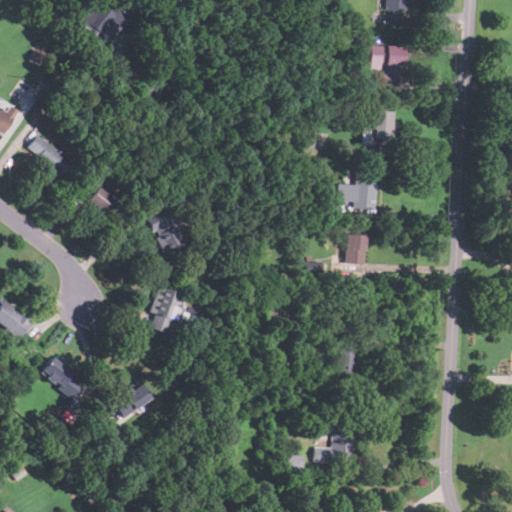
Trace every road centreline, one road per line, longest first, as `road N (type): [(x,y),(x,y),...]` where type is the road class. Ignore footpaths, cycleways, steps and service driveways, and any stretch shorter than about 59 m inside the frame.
road 1 (residential): [(470,0),(446,460),(454,511)]
road 2 (residential): [(80,308),(66,266),(0,212)]
